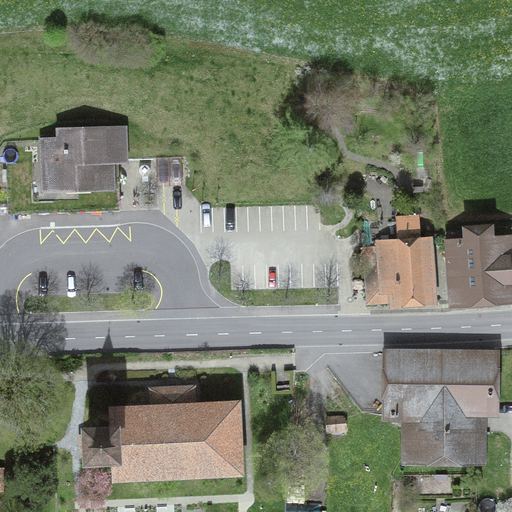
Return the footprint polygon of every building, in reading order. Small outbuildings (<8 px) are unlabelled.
[(33,139),(35,194),(87,192),(86,174),(99,174),(96,129),(52,131),(52,139),(33,139)] [(440,240),(443,311),(501,309),(498,237),(486,238),(485,225),(453,226),(453,239),(440,240)] [(372,241),(376,310),(426,307),(422,238),(372,241)] [(405,425),(405,463),(475,463),(474,420),(497,420),(496,346),(371,347),(371,426),(405,425)] [(110,463),(111,481),(244,474),(240,400),(197,402),(196,383),(148,386),(149,403),(107,405),(108,423),(81,424),(83,464),(110,463)]
